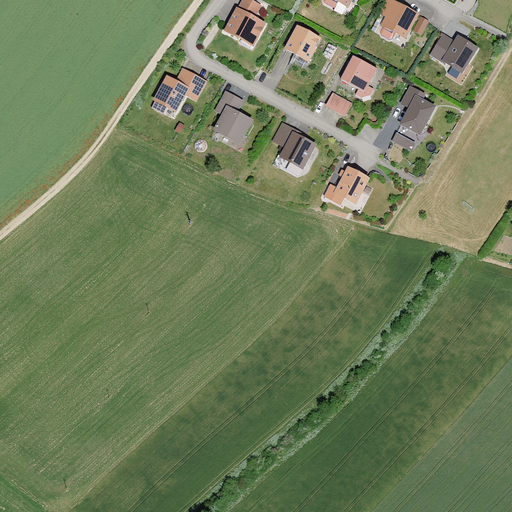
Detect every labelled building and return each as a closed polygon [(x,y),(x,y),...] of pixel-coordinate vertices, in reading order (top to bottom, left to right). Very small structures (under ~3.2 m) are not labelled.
[(268,7),(255,0),(244,0),(227,32),(259,49),(274,23),(263,17),(268,7)] [(359,0),(338,0),(354,9),(359,0)] [(420,17),(391,0),(385,0),(378,14),(385,18),(380,27),(406,42),(420,17)] [(328,39),(300,24),(287,49),(315,64),(328,39)] [(454,42),(443,35),(430,56),(449,68),(445,75),(462,86),(474,67),(469,64),(478,50),(457,37),(454,42)] [(385,70),(357,56),(346,78),(375,92),(385,70)] [(168,74),(151,103),(176,118),(190,95),(199,101),(211,82),(185,66),(176,79),(168,74)] [(430,94),(412,84),(403,101),(415,108),(405,125),(425,136),(441,107),(427,99),(430,94)] [(334,90),(326,104),(347,115),(354,101),(334,90)] [(242,103),(225,93),(214,112),(223,117),(214,133),(241,148),(255,124),(236,114),(242,103)] [(317,147),(284,127),(275,141),(285,147),(279,158),(302,172),(317,147)] [(370,181),(347,169),(333,195),(355,207),(370,181)]
